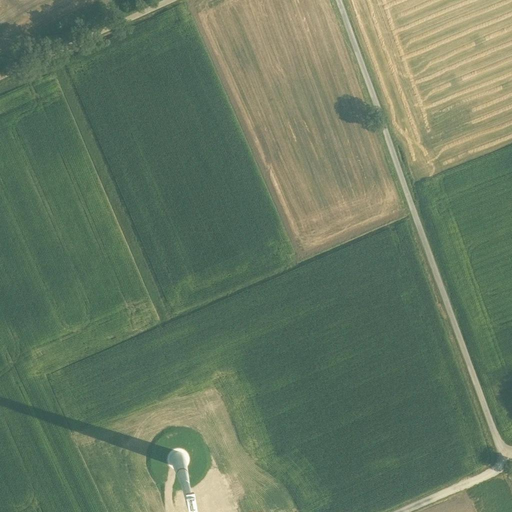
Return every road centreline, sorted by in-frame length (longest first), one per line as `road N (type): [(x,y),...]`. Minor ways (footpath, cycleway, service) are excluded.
road 1 (unclassified): [(504,462),(337,0)]
road 2 (track): [(0,77),(169,0)]
road 3 (track): [(511,456),(403,511)]
